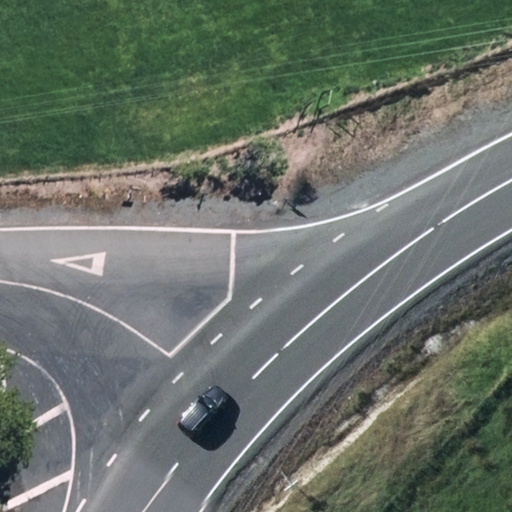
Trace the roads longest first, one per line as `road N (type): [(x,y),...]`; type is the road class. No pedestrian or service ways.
road 1 (secondary): [(222,407),(394,239),(511,179)]
road 2 (unclassified): [(222,407),(171,359),(93,312),(0,283)]
road 3 (secondary): [(127,511),(222,407)]
